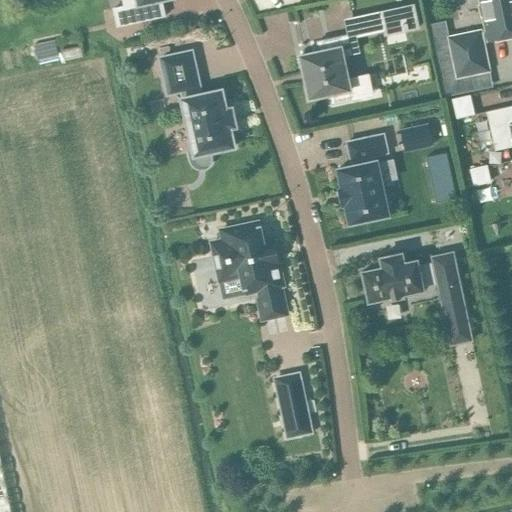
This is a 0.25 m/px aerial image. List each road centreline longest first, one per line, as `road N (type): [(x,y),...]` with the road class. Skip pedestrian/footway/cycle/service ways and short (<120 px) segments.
road 1 (residential): [(355,493),(307,215),(225,0)]
road 2 (residential): [(511,465),(355,493)]
